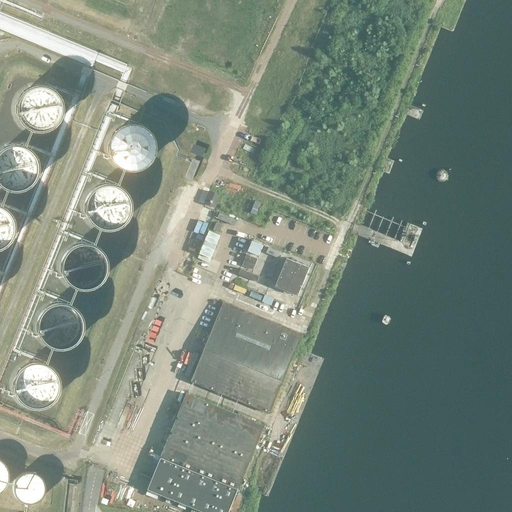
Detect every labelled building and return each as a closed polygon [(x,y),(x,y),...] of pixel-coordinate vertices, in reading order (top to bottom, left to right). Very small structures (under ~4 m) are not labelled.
[(54,93),(53,92),(51,91),(50,90),(48,89),(47,88),(45,88),(44,87),(42,87),(40,86),(39,86),(36,86),(34,87),(33,87),(31,87),(30,88),(28,88),(27,89),(25,90),(24,91),(23,92),(21,93),(20,95),(19,96),(18,98),(18,99),(17,101),(16,102),(16,104),(16,106),(16,107),(16,109),(16,111),(16,113),(16,115),(17,115),(17,117),(18,118),(18,119),(19,120),(20,121),(20,122),(22,124),(24,126),(26,127),(28,128),(30,129),(31,130),(34,130),(36,131),(39,131),(41,130),(44,130),(46,129),(48,128),(50,127),(52,125),(54,123),(55,122),(56,121),(57,119),(58,118),(59,116),(59,114),(59,113),(60,111),(60,109),(60,108),(60,107),(60,105),(60,104),(59,103),(59,102),(58,100),(57,98),(56,96),(56,95),(54,94),(54,93)] [(148,134),(147,133),(146,132),(144,130),(143,130),(142,129),(140,128),(139,127),(136,126),(135,126),(133,125),(131,125),(130,125),(127,125),(125,126),(123,126),(121,127),(120,127),(118,128),(117,129),(115,131),(114,132),(112,134),(112,135),(111,136),(110,137),(109,139),(109,141),(108,142),(108,144),(108,145),(108,147),(108,149),(108,150),(108,151),(108,153),(109,155),(110,157),(111,159),(112,161),(114,163),(116,165),(118,166),(120,167),(122,168),(123,169),(126,169),(128,170),(131,170),(132,169),(134,169),(136,169),(138,168),(139,167),(142,166),(144,165),(146,162),(147,161),(148,160),(149,158),(150,157),(150,156),(151,155),(151,154),(151,152),(152,151),(152,150),(152,149),(152,147),(152,146),(152,145),(151,143),(151,140),(150,139),(149,137),(149,136),(148,135),(148,134)] [(36,165),(35,163),(35,161),(34,159),(33,158),(33,157),(32,155),(30,153),(29,152),(27,150),(25,149),(23,148),(21,147),(20,147),(17,146),(16,146),(13,146),(12,146),(9,146),(7,147),(4,148),(3,148),(1,150),(0,150),(0,185),(1,186),(3,187),(4,188),(6,189),(9,189),(10,190),(13,190),(16,190),(17,190),(19,189),(20,189),(23,188),(24,187),(26,186),(28,185),(29,184),(30,183),(31,182),(32,180),(33,178),(34,177),(34,176),(35,175),(35,174),(35,172),(36,170),(36,167),(36,165)] [(201,155),(203,150),(195,146),(192,152),(201,155)] [(198,162),(192,160),(185,179),(190,181),(198,162)] [(221,178),(216,176),(213,186),(217,188),(221,178)] [(125,195),(123,193),(122,192),(121,190),(120,190),(118,188),(116,187),(115,186),(113,186),(111,185),(110,185),(107,185),(106,184),(104,185),(102,185),(101,185),(99,186),(97,186),(96,187),(94,188),(93,189),(91,190),(90,191),(89,193),(88,194),(87,195),(86,197),(85,198),(85,200),(84,202),(84,203),(84,204),(84,206),(84,208),(84,209),(84,210),(84,212),(85,213),(85,215),(86,217),(87,218),(88,219),(89,221),(90,223),(91,223),(92,224),(94,225),(96,226),(97,227),(99,228),(101,228),(103,229),(105,229),(108,229),(110,228),(113,228),(115,227),(117,226),(119,225),(119,224),(120,224),(121,223),(122,222),(123,221),(125,219),(125,217),(126,217),(126,216),(127,214),(127,212),(128,210),(128,209),(128,207),(128,206),(128,205),(128,203),(128,202),(127,200),(127,199),(126,197),(125,195)] [(215,207),(219,195),(210,192),(206,203),(215,207)] [(256,214),(260,203),(256,201),(251,213),(256,214)] [(11,223),(11,221),(10,219),(10,218),(8,216),(7,214),(6,213),(5,212),(5,211),(3,210),(1,209),(0,207),(0,247),(1,247),(2,246),(3,245),(5,243),(7,242),(8,240),(9,238),(10,237),(10,236),(11,235),(11,233),(12,231),(12,230),(12,229),(12,228),(12,227),(12,225),(12,224),(11,223)] [(236,221),(220,214),(218,219),(234,226),(236,221)] [(220,232),(223,225),(217,223),(214,230),(220,232)] [(262,247),(252,243),(248,253),(258,257),(262,247)] [(103,259),(102,257),(102,256),(100,253),(99,252),(98,250),(96,249),(94,248),(93,247),(92,246),(91,246),(89,245),(87,245),(85,244),(82,244),(81,244),(79,244),(77,245),(76,245),(73,246),(72,247),(71,247),(69,248),(67,250),(66,251),(64,253),(63,255),(62,257),(62,258),(61,260),(60,262),(60,265),(60,266),(60,268),(60,270),(61,273),(61,274),(62,275),(63,277),(64,280),(65,281),(67,283),(69,284),(71,286),(73,287),(76,288),(77,288),(80,288),(82,289),(84,289),(87,288),(89,288),(91,287),(94,285),(96,284),(98,282),(99,281),(100,279),(102,277),(102,276),(103,275),(103,273),(104,273),(104,271),(104,268),(104,267),(104,266),(104,264),(104,263),(104,261),(103,259)] [(278,254),(269,250),(266,256),(276,260),(278,254)] [(258,259),(247,254),(242,267),(253,271),(258,259)] [(310,267),(287,258),(276,287),(298,296),(310,267)] [(259,278),(241,270),(239,276),(257,283),(259,278)] [(274,300),(274,298),(265,295),(264,296),(262,301),(272,305),(274,300)] [(292,358),(302,334),(282,326),(224,302),(192,381),(270,413),(286,373),(292,358)] [(36,322),(36,323),(36,324),(36,326),(36,327),(36,329),(36,330),(37,332),(37,334),(38,335),(39,337),(40,338),(41,340),(43,342),(45,344),(46,345),(48,346),(50,346),(52,347),(54,348),(57,348),(59,348),(62,348),(64,347),(66,346),(68,346),(70,344),(72,343),(73,342),(75,340),(76,339),(77,337),(78,335),(79,333),(79,332),(80,330),(80,329),(80,328),(80,326),(80,325),(80,323),(80,322),(79,319),(79,318),(79,317),(78,315),(77,314),(76,313),(74,311),(73,310),(72,308),(71,307),(69,306),(67,305),(65,304),(62,304),(60,304),(58,303),(56,304),(53,304),(51,305),(49,305),(47,306),(46,307),(44,309),(42,310),(41,312),(40,313),(39,315),(38,315),(38,317),(37,319),(36,322)] [(160,336),(163,326),(154,323),(151,334),(160,336)] [(56,379),(56,378),(55,376),(54,375),(54,374),(54,373),(53,372),(52,371),(51,370),(49,368),(48,367),(46,366),(45,365),(43,364),(41,364),(39,363),(38,363),(35,363),(33,363),(31,363),(29,363),(27,364),(25,365),(23,366),(21,367),(20,368),(19,369),(17,371),(16,373),(15,374),(14,376),(13,378),(13,380),(13,382),(12,384),(12,386),(13,387),(13,389),(13,390),(14,392),(14,393),(15,395),(16,396),(16,397),(18,399),(19,400),(21,402),(22,403),(23,404),(24,404),(25,405),(27,406),(30,406),(32,407),(34,407),(36,407),(39,407),(41,406),(42,406),(44,405),(45,404),(47,403),(49,401),(51,400),(52,398),(53,397),(54,396),(54,395),(55,393),(55,392),(56,391),(56,390),(57,388),(57,387),(57,385),(57,384),(57,382),(56,381),(56,379)] [(239,488),(264,425),(187,394),(162,456),(162,458),(161,457),(158,466),(154,474),(151,481),(148,489),(175,500),(179,502),(187,505),(203,511),(228,511),(238,489),(238,487),(239,488)] [(101,429),(98,428),(93,440),(97,441),(101,429)] [(13,481),(13,482),(12,483),(12,485),(12,486),(12,487),(12,488),(12,490),(12,491),(12,492),(13,492),(13,494),(14,495),(14,496),(15,497),(16,498),(17,499),(18,500),(20,502),(21,502),(23,503),(24,503),(25,503),(27,504),(29,504),(31,503),(32,503),(34,503),(35,502),(37,501),(38,500),(40,499),(41,497),(42,496),(42,495),(43,494),(43,492),(44,491),(44,490),(44,488),(44,487),(44,485),(44,484),(43,483),(43,481),(42,480),(41,479),(40,478),(40,477),(39,476),(37,475),(36,474),(34,473),(32,472),(30,472),(29,472),(27,472),(25,472),(23,472),(21,473),(20,474),(19,474),(18,475),(17,476),(16,477),(15,478),(14,479),(13,481)]
